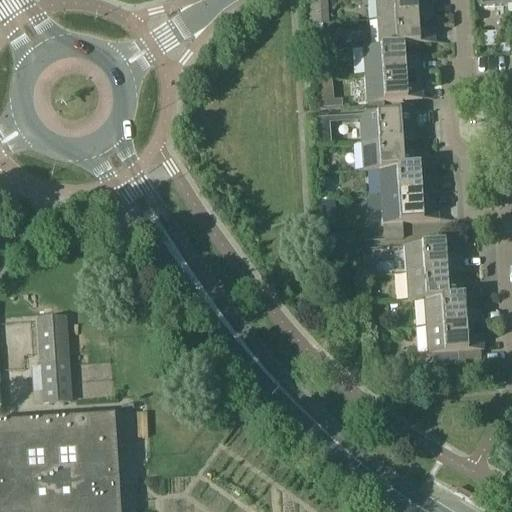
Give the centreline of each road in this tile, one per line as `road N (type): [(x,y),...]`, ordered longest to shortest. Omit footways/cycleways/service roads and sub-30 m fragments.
road 1 (secondary): [(426,511),(370,475),(258,368),(103,141)]
road 2 (residential): [(511,78),(448,80),(449,137),(465,160),(467,206)]
road 3 (residential): [(511,333),(504,217),(511,209)]
road 4 (residential): [(117,68),(220,0)]
